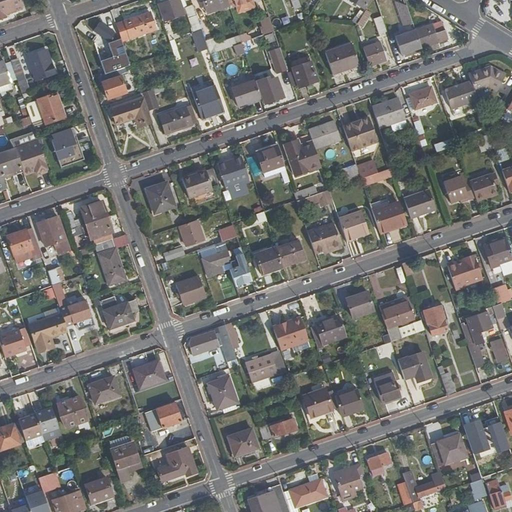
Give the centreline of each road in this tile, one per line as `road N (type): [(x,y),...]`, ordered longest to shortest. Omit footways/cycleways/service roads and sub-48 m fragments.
road 1 (residential): [(114,175),(504,42)]
road 2 (residential): [(168,333),(511,214)]
road 3 (residential): [(221,484),(511,387)]
road 4 (residential): [(0,392),(168,333)]
road 5 (residential): [(114,175),(60,16)]
road 6 (residential): [(168,333),(114,175)]
road 7 (residential): [(221,484),(168,333)]
road 8 (residential): [(0,215),(114,175)]
